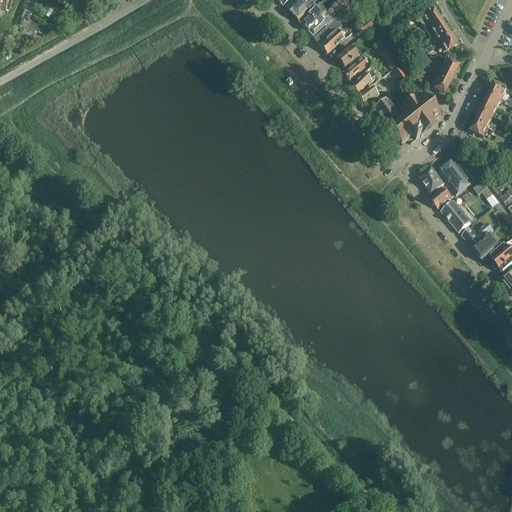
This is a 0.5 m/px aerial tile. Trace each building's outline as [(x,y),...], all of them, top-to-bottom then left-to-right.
[(309,11),(315,6),(309,0),(300,0),(299,1),(288,12),(298,23),(310,11),(309,11)] [(323,12),(328,7),(329,9),(339,0),(328,0),(325,3),(324,3),(313,12),(312,12),(299,24),(306,31),(322,17),(319,14),(322,11),(323,12)] [(335,22),(353,6),(348,0),(339,0),(329,9),(325,13),(328,17),(333,24),(335,22)] [(433,11),(430,6),(423,10),(426,15),(433,11)] [(439,19),(438,17),(433,10),(433,11),(426,15),(423,18),(429,26),(439,19)] [(313,39),(326,27),(328,28),(333,24),(328,17),(324,20),(322,17),(306,31),(313,39)] [(445,28),(441,21),(439,19),(429,26),(434,35),(445,28)] [(344,41),(337,33),(341,29),(335,22),(333,24),(328,28),(325,30),(314,40),(320,47),(327,56),(344,41)] [(364,36),(374,28),(369,22),(359,29),(364,36)] [(451,37),(450,35),(445,28),(434,35),(440,44),(451,37)] [(457,46),(452,39),(451,37),(440,44),(446,53),(457,46)] [(357,60),(350,50),(337,59),(340,64),(340,66),(342,67),(343,68),(344,70),(357,60)] [(398,67),(390,54),(377,62),(385,75),(398,67)] [(362,73),(368,68),(362,60),(362,61),(359,63),(356,65),(344,74),(343,74),(343,75),(350,83),(362,73)] [(453,77),(458,67),(446,61),(444,65),(443,65),(442,67),(443,67),(441,71),(453,77)] [(400,69),(393,73),(402,86),(408,82),(400,69)] [(448,86),(453,77),(441,71),(440,74),(438,73),(437,76),(438,76),(436,80),(437,81),(437,80),(448,86)] [(358,96),(371,84),(364,75),(351,87),(358,96)] [(444,96),(449,86),(448,86),(437,80),(437,81),(435,84),(434,83),(433,86),(434,86),(432,90),(444,96)] [(502,101),(506,92),(507,91),(495,86),(490,95),(502,101)] [(379,97),(372,87),(358,97),(366,107),(379,97)] [(497,111),(502,101),(490,95),(486,104),(485,105),(497,110),(497,111)] [(434,123),(441,117),(435,110),(436,110),(436,109),(436,108),(436,107),(436,106),(435,105),(434,104),(433,104),(432,103),(431,104),(430,104),(425,97),(418,102),(415,99),(399,111),(403,116),(388,128),(401,145),(412,137),(415,142),(420,138),(421,139),(436,126),(434,123)] [(398,118),(391,109),(395,105),(390,98),(373,111),(386,127),(398,118)] [(492,119),(497,110),(485,105),(486,104),(485,104),(480,113),(492,119)] [(487,129),(492,119),(480,113),(476,123),(487,129)] [(482,138),(487,129),(476,123),(475,123),(470,132),(482,138)] [(504,147),(506,142),(498,138),(496,143),(504,147)] [(479,183),(466,165),(460,170),(453,162),(438,173),(434,174),(444,186),(447,184),(457,197),(472,185),(472,186),(473,185),(474,187),(479,183)] [(444,186),(434,174),(432,170),(419,180),(431,196),(439,190),(444,186)] [(481,182),(481,183),(473,189),(478,197),(487,191),(487,190),(481,182)] [(439,195),(437,192),(439,191),(439,190),(431,196),(434,199),(439,195)] [(451,200),(449,198),(444,191),(439,195),(434,199),(431,202),(438,211),(451,200)] [(494,196),(488,200),(493,207),(499,203),(494,196)] [(509,209),(504,203),(510,198),(509,196),(500,203),(507,211),(509,209)] [(476,221),(458,200),(441,214),(459,235),(476,221)] [(480,244),(470,231),(462,238),(472,251),(480,244)] [(483,263),(501,248),(491,236),(473,251),(483,263)] [(511,267),(511,254),(506,247),(490,260),(494,264),(491,267),(492,268),(493,268),(495,271),(498,269),(503,275),(511,267)] [(511,271),(510,274),(501,281),(511,295),(511,271)]
